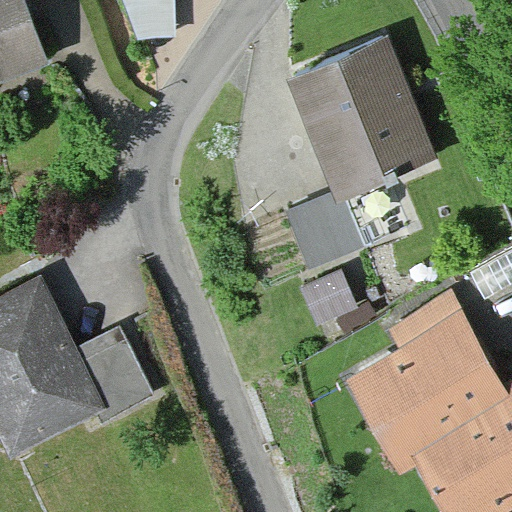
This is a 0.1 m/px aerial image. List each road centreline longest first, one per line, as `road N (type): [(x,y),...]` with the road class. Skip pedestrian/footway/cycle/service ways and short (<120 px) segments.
road 1 (residential): [(254,0),(147,164),(278,511)]
road 2 (residential): [(437,0),(511,148)]
